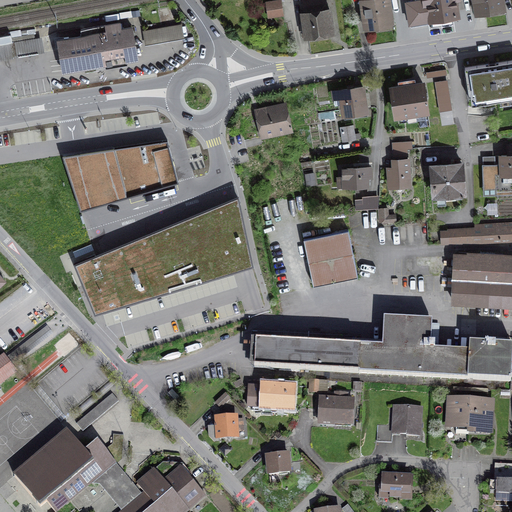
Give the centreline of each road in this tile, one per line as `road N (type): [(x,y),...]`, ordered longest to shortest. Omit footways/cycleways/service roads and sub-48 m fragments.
road 1 (residential): [(0,234),(259,511)]
road 2 (residential): [(466,511),(463,473),(376,461),(336,474),(298,511)]
road 3 (secondary): [(511,38),(316,66)]
road 4 (unknown): [(452,47),(469,203),(443,217)]
road 5 (secondary): [(172,95),(0,115)]
